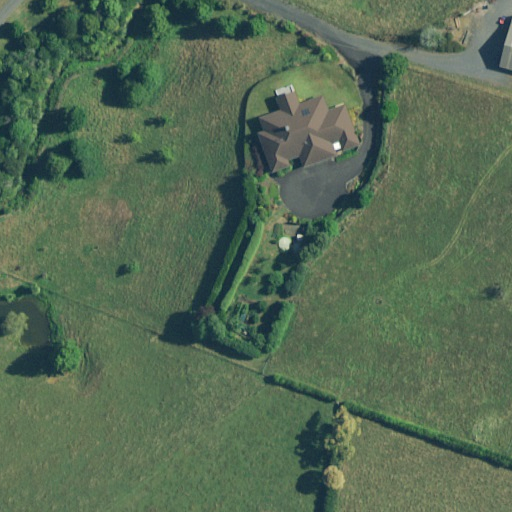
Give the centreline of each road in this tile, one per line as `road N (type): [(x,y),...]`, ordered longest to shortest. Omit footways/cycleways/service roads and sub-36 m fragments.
road 1 (unknown): [(338,46),(363,99),(362,164),(353,177),(285,205)]
road 2 (unknown): [(338,46),(476,85)]
road 3 (unknown): [(218,0),(338,46)]
